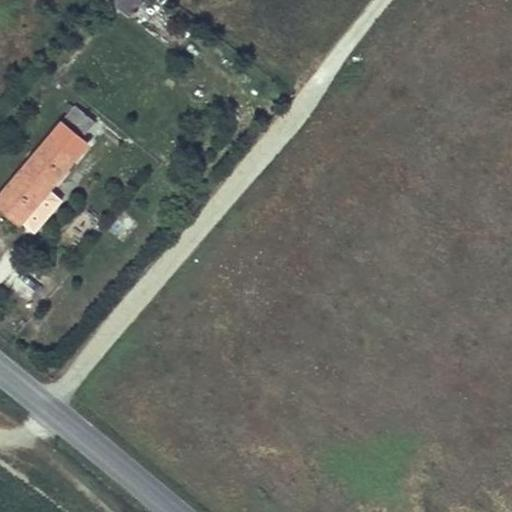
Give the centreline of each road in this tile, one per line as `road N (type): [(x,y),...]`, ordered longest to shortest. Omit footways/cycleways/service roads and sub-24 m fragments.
road 1 (track): [(0,432),(30,432),(385,0)]
road 2 (secondary): [(0,368),(173,511)]
